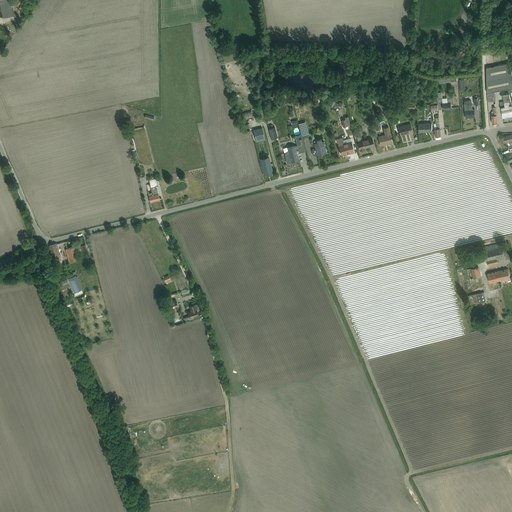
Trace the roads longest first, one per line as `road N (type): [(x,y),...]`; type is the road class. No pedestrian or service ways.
road 1 (unclassified): [(43,243),(488,128)]
road 2 (track): [(488,128),(484,0)]
